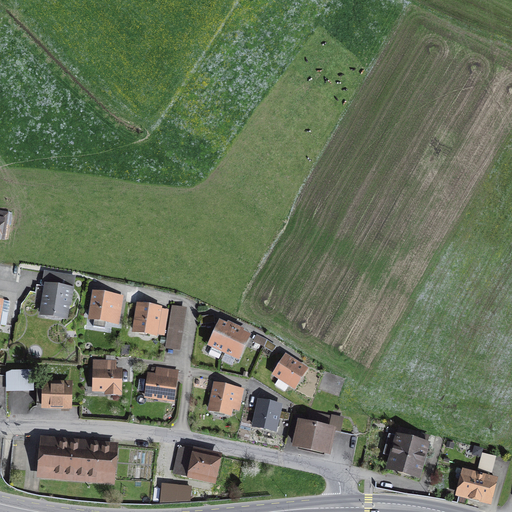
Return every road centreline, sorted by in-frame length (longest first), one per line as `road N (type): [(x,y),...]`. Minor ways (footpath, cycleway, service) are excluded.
road 1 (residential): [(103,283),(198,308),(181,435)]
road 2 (residential): [(342,507),(339,472),(181,435)]
road 3 (residential): [(181,435),(0,426)]
